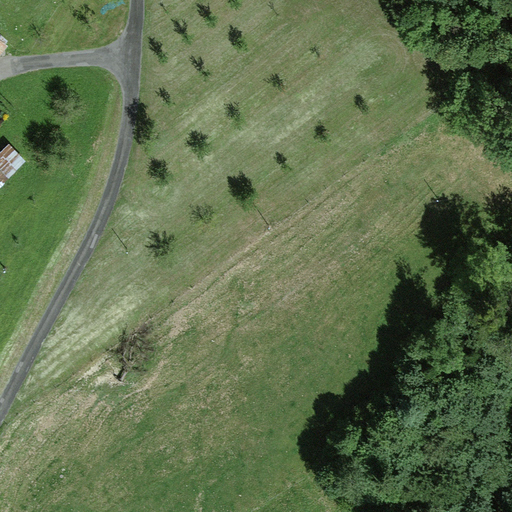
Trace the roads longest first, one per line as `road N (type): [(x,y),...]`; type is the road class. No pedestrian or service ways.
road 1 (unclassified): [(138,0),(133,119),(96,249),(0,431)]
road 2 (track): [(0,77),(27,65),(135,60)]
